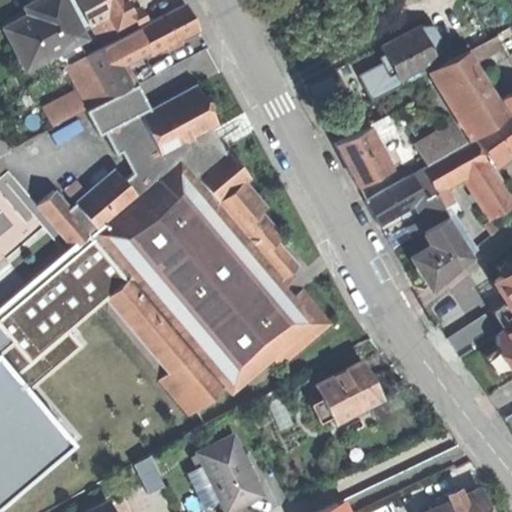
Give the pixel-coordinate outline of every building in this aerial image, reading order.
[(28,14),(5,26),(26,68),(85,37),(64,0),(39,0),(25,8),(28,14)] [(76,0),(89,25),(91,24),(107,16),(105,12),(98,0),(76,0)] [(98,0),(105,12),(106,11),(126,1),(125,0),(98,0)] [(106,11),(113,23),(132,13),(126,1),(106,11)] [(148,47),(152,55),(199,30),(192,18),(185,3),(148,23),(138,28),(148,47)] [(111,24),(118,38),(138,28),(148,23),(140,9),(132,13),(113,23),(111,24)] [(91,24),(103,47),(118,38),(111,24),(107,16),(91,24)] [(381,45),(387,57),(392,66),(398,77),(435,58),(429,47),(423,36),(418,26),(381,45)] [(148,47),(138,28),(118,38),(103,47),(85,56),(95,75),(121,61),(148,47)] [(432,32),(423,36),(429,47),(437,42),(432,32)] [(467,49),(437,66),(467,117),(478,134),(478,135),(507,117),(467,49)] [(85,56),(67,66),(90,109),(108,100),(95,75),(85,56)] [(392,66),(387,57),(381,61),(383,65),(385,70),(392,66)] [(108,100),(134,86),(121,61),(95,75),(108,100)] [(90,109),(87,111),(99,136),(104,133),(116,155),(121,153),(135,173),(125,181),(115,170),(71,209),(54,189),(36,204),(72,248),(87,235),(124,280),(104,296),(168,372),(158,380),(188,417),(227,384),(231,388),(271,356),(281,369),(335,323),(305,289),(292,299),(284,289),(297,279),(291,271),(297,266),(276,240),(281,236),(260,211),(267,206),(246,181),(249,178),(228,151),(224,153),(210,127),(216,123),(195,84),(148,108),(137,84),(134,86),(108,100),(90,109)] [(511,92),(501,100),(511,114),(507,117),(478,135),(475,138),(488,158),(511,141),(511,92)] [(396,134),(386,115),(368,125),(378,143),(396,134)] [(478,134),(467,117),(455,124),(466,141),(478,134)] [(454,122),(404,151),(414,170),(466,141),(455,124),(454,122)] [(368,125),(336,142),(348,166),(359,186),(391,168),(378,143),(368,125)] [(486,159),(474,140),(423,169),(436,192),(444,186),(460,176),(486,159)] [(460,176),(490,219),(502,212),(511,206),(511,198),(486,159),(460,176)] [(423,169),(412,175),(426,198),(436,192),(423,169)] [(412,175),(367,201),(374,213),(381,225),(418,203),(426,198),(412,175)] [(442,204),(451,199),(444,186),(436,192),(442,204)] [(426,198),(418,203),(430,225),(442,218),(446,216),(442,204),(436,192),(426,198)] [(455,264),(466,255),(456,240),(442,218),(430,225),(423,230),(431,244),(448,270),(455,264)] [(405,230),(389,239),(394,247),(414,235),(410,230),(405,230)] [(64,330),(104,296),(124,280),(87,235),(72,248),(0,306),(0,499),(67,442),(23,391),(11,376),(64,330)] [(456,240),(466,255),(474,249),(464,235),(456,240)] [(431,244),(412,256),(429,286),(448,270),(431,244)] [(511,326),(510,328),(498,336),(511,356),(511,269),(495,280),(508,300),(511,306),(511,326)] [(503,318),(510,328),(511,326),(511,306),(508,300),(497,308),(503,318)] [(77,345),(64,330),(11,376),(23,391),(77,345)] [(511,366),(511,356),(498,336),(498,346),(501,357),(511,367),(511,366)] [(362,360),(315,384),(322,399),(311,405),(320,421),(331,415),(334,422),(381,398),(372,380),(362,360)] [(232,437),(198,453),(227,511),(244,503),(261,495),(232,437)] [(457,445),(439,454),(444,464),(463,455),(457,445)] [(152,454),(136,462),(151,491),(167,483),(152,454)] [(434,509),(435,511),(489,511),(489,510),(479,489),(466,495),(455,500),(434,509)] [(455,500),(466,495),(463,489),(452,494),(455,500)] [(87,511),(111,511),(107,503),(87,511)]
